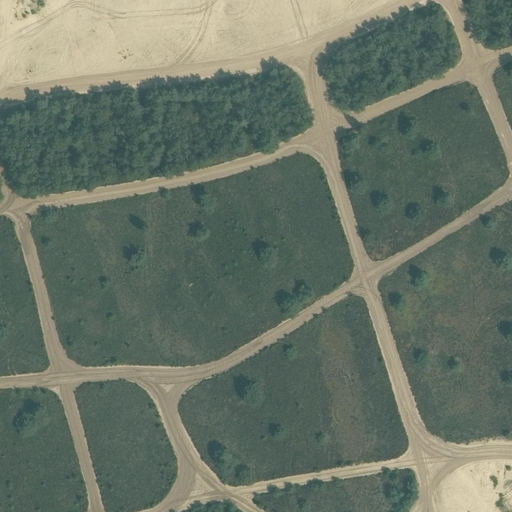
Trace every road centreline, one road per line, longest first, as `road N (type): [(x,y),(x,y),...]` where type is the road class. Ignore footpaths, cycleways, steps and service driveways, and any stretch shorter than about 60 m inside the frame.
road 1 (track): [(0,209),(245,164),(511,55)]
road 2 (track): [(257,511),(184,446),(163,373)]
